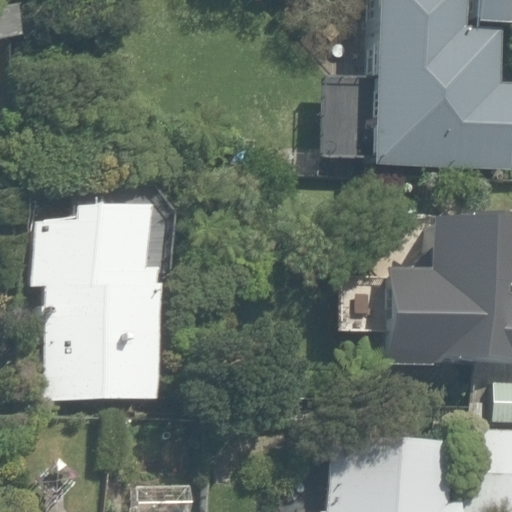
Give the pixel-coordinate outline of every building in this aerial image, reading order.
[(511,0),(312,0),(309,155),(342,156),(342,178),(501,181),(504,31),(511,31),(511,0)] [(366,192),(241,187),(238,258),(364,262),(366,192)] [(349,314),(317,313),(317,343),(349,344),(348,367),(511,370),(511,208),(383,206),(381,279),(350,278),(349,314)] [(134,212),(9,214),(11,293),(25,293),(27,408),(137,406),(134,212)] [(298,511),(511,511),(511,428),(300,426),(298,511)]
